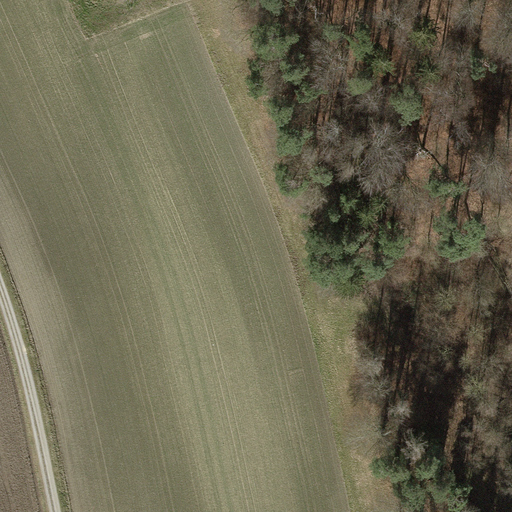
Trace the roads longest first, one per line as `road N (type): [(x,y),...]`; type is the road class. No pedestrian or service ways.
road 1 (track): [(511,154),(399,197),(369,246),(387,326),(491,511)]
road 2 (track): [(55,511),(0,284)]
